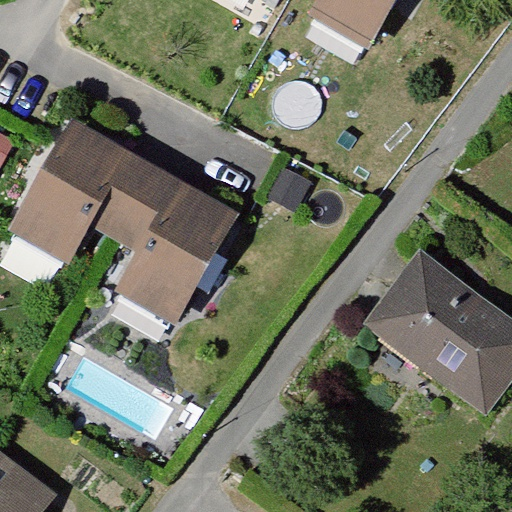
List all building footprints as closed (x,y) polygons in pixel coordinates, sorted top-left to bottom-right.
[(357,66),(393,0),(314,0),(296,33),(357,66)] [(0,129),(0,175),(1,176),(18,137),(0,129)] [(143,187),(58,140),(0,246),(0,249),(59,282),(81,244),(105,257),(143,187)] [(165,341),(226,232),(143,187),(105,257),(126,269),(105,308),(165,341)] [(511,384),(511,347),(408,270),(354,343),(476,433),(511,384)] [(0,474),(0,511),(44,511),(47,509),(0,474)]
